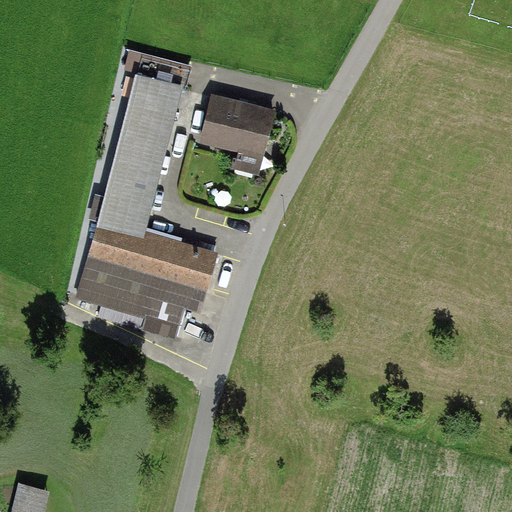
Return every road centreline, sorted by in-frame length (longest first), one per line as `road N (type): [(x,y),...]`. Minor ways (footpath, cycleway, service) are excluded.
road 1 (residential): [(390,0),(253,289),(187,511)]
road 2 (track): [(227,373),(73,316)]
